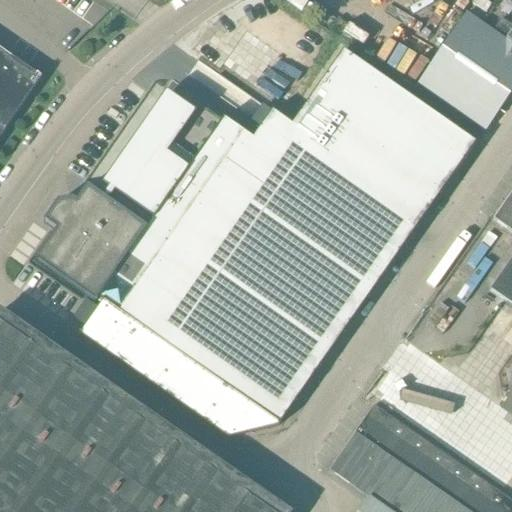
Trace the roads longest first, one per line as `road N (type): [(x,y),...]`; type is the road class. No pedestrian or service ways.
road 1 (unclassified): [(278,486),(511,144)]
road 2 (unclassified): [(278,486),(0,284)]
road 3 (unclassified): [(0,214),(89,92),(199,0)]
